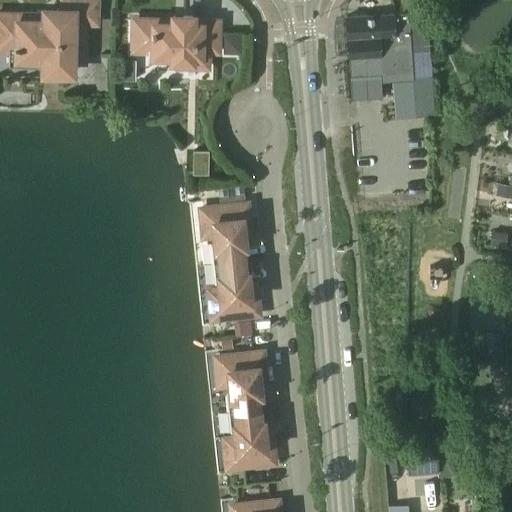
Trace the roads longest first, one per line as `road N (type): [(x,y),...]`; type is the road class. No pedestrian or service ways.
road 1 (tertiary): [(287,0),(331,511)]
road 2 (tertiary): [(345,511),(309,0)]
road 3 (residential): [(302,511),(281,256),(257,128)]
